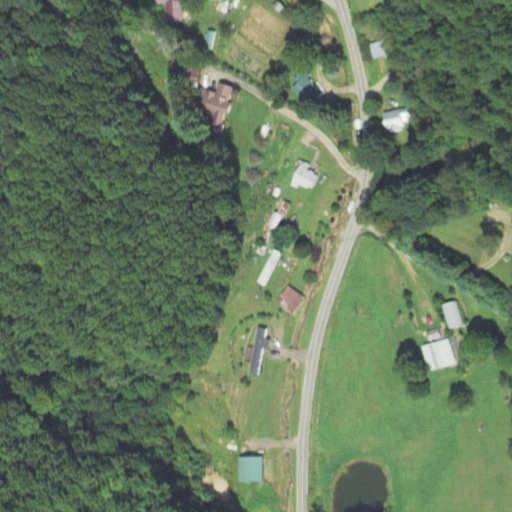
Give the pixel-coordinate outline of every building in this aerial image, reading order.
[(184,22),(184,10),(188,10),(187,0),(155,0),(155,6),(165,6),(165,23),(184,22)] [(370,46),(375,60),(389,56),(384,41),(370,46)] [(307,108),(323,94),(305,74),(289,88),(307,108)] [(233,89),(218,85),(216,94),(204,91),(197,119),(216,124),(214,131),(221,133),(233,89)] [(385,113),(387,135),(403,133),(402,124),(411,123),(409,110),(385,113)] [(314,192),(320,176),(300,168),(294,185),(314,192)] [(296,317),(307,300),(288,288),(277,305),(296,317)] [(267,330),(255,329),(249,375),(261,377),(264,350),(270,351),(271,342),(266,341),(267,330)] [(421,348),(428,372),(454,365),(447,340),(421,348)] [(266,482),(265,457),(239,458),(240,483),(266,482)]
